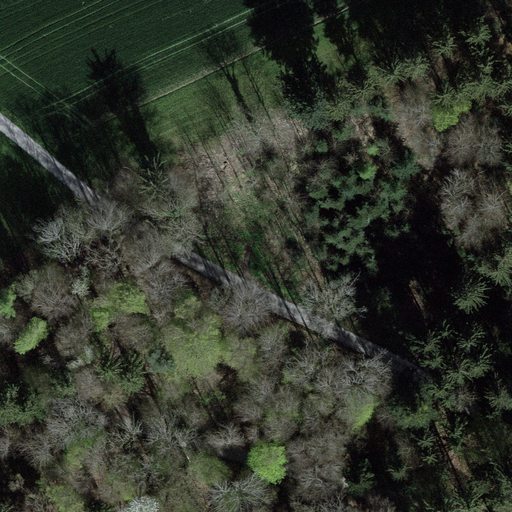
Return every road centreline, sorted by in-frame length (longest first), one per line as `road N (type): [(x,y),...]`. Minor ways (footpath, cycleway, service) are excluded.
road 1 (unclassified): [(0,121),(108,204),(417,373),(511,438)]
road 2 (track): [(0,401),(85,415),(467,511)]
